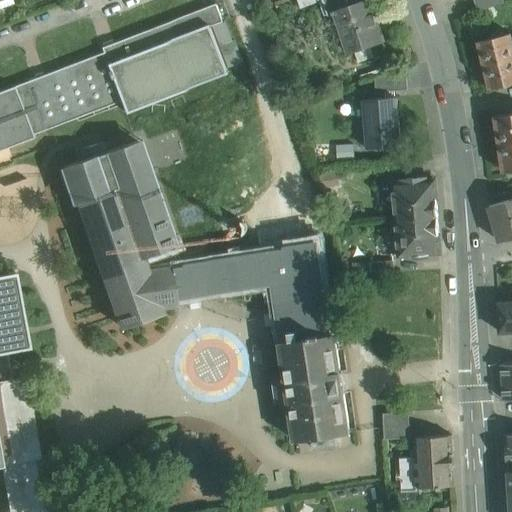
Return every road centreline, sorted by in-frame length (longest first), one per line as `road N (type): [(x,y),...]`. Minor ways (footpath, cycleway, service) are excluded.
road 1 (tertiary): [(422,0),(457,138),(467,261)]
road 2 (tertiary): [(467,261),(484,511)]
